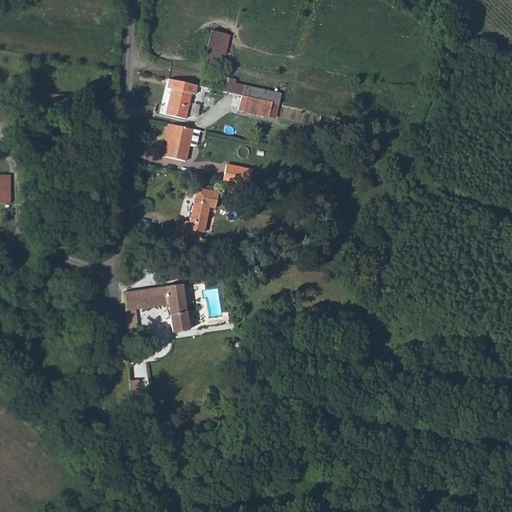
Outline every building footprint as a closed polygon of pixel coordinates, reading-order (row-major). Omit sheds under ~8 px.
[(208,61),(217,63),(224,32),(215,31),(208,61)] [(217,63),(222,64),(229,34),(224,32),(217,63)] [(228,90),(245,94),(275,100),(302,106),(306,88),(287,84),(285,92),(239,82),(240,79),(232,77),(228,90)] [(287,84),(306,88),(334,94),(336,85),(299,77),(288,79),(287,84)] [(173,78),(171,86),(176,87),(170,112),(189,116),(195,91),(198,92),(200,84),(173,78)] [(302,106),(330,112),(334,94),(306,88),(302,106)] [(242,108),(272,114),(275,100),(245,94),(242,108)] [(59,117),(71,118),(73,101),(61,100),(59,117)] [(173,130),(176,130),(174,140),(171,154),(190,159),(194,144),(199,145),(201,144),(204,129),(174,123),(173,130)] [(228,178),(253,183),(257,167),(232,161),(228,178)] [(0,199),(9,201),(10,178),(0,176),(0,199)] [(190,229),(205,232),(210,207),(216,208),(220,192),(198,188),(191,220),(190,229)] [(174,237),(203,243),(205,232),(190,229),(191,220),(178,218),(174,237)] [(124,291),(126,307),(129,337),(140,335),(136,306),(169,301),(173,329),(190,326),(183,282),(124,291)] [(134,380),(136,395),(147,393),(145,378),(134,380)]
